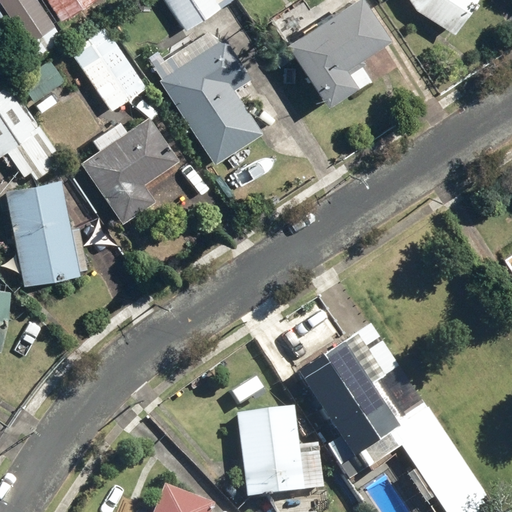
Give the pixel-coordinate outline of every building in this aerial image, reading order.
[(27,0),(0,0),(0,10),(32,59),(56,43),(27,0)] [(90,0),(38,0),(54,24),(90,0)] [(231,0),(153,0),(179,37),(231,0)] [(375,46),(348,0),(303,27),(292,9),(267,24),(279,43),(271,48),(309,112),(338,94),(326,75),(375,46)] [(466,0),(396,0),(402,7),(445,34),(466,0)] [(101,24),(63,51),(106,114),(144,88),(101,24)] [(216,39),(149,84),(204,168),(250,137),(222,96),(244,81),(216,39)] [(59,79),(46,61),(14,85),(35,114),(50,103),(42,92),(59,79)] [(59,161),(1,78),(0,78),(0,159),(14,179),(25,171),(32,180),(59,161)] [(92,153),(73,165),(113,227),(146,206),(135,188),(160,172),(164,178),(175,170),(144,122),(122,136),(114,124),(85,143),(92,153)] [(54,186),(0,194),(14,288),(67,280),(54,186)] [(511,274),(499,282),(511,303),(511,274)] [(366,329),(286,384),(327,445),(317,452),(331,471),(351,458),(364,476),(393,456),(379,436),(400,422),(373,382),(393,368),(366,329)] [(425,415),(386,441),(431,511),(456,511),(478,498),(425,415)] [(286,419),(232,421),(235,501),(316,497),(314,453),(288,454),(286,419)] [(199,511),(202,506),(159,490),(150,511),(199,511)]
